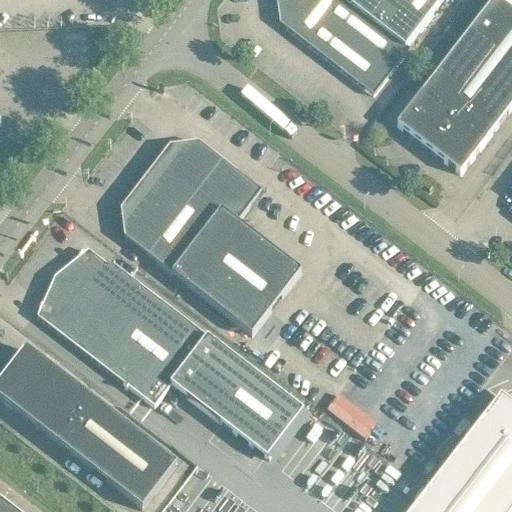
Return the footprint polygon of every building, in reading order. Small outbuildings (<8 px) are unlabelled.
[(282,0),(286,32),(371,97),(373,99),(408,53),(405,51),(444,0),(282,0)] [(511,110),(511,15),(495,2),(397,129),(460,178),(511,110)] [(6,44),(0,44),(0,67),(10,66),(6,44)] [(169,149),(120,213),(124,241),(251,340),(301,276),(237,226),(262,195),(198,146),(169,149)] [(311,421),(129,281),(114,268),(112,266),(108,270),(88,254),(62,275),(50,290),(37,321),(125,389),(124,391),(126,392),(128,391),(154,411),(171,389),(266,462),(291,430),(299,436),(311,421)] [(463,350),(471,341),(435,312),(427,321),(463,350)] [(142,511),(176,469),(26,352),(0,385),(0,403),(140,511),(142,511)] [(511,511),(511,409),(500,401),(414,511),(511,511)] [(244,469),(239,477),(253,487),(259,479),(244,469)]
